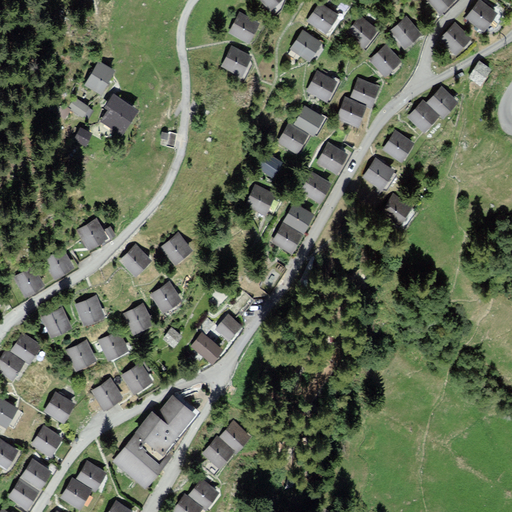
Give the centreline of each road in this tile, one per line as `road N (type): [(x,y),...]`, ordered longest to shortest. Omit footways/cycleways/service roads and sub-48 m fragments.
road 1 (residential): [(0,331),(95,265),(155,202),(182,132),(180,29),(192,0)]
road 2 (residential): [(420,89),(387,111),(370,135),(227,371)]
road 3 (residential): [(227,371),(181,383),(101,428),(79,445),(36,511)]
road 4 (residential): [(227,371),(147,511)]
